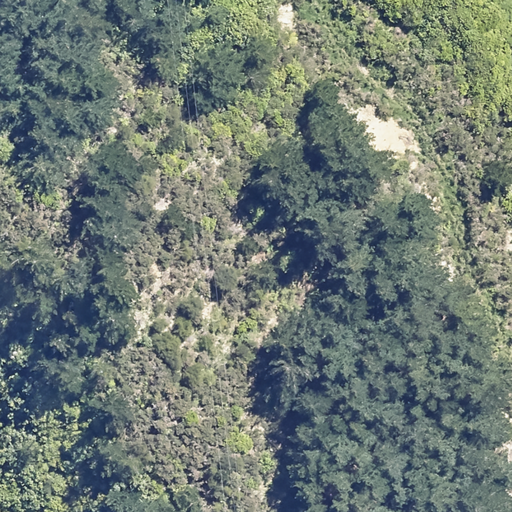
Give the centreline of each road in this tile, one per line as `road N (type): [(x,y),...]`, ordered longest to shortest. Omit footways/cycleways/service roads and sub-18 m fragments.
road 1 (track): [(250,0),(263,40),(387,205),(451,358),(511,455)]
road 2 (track): [(0,198),(57,225),(231,484),(224,511)]
